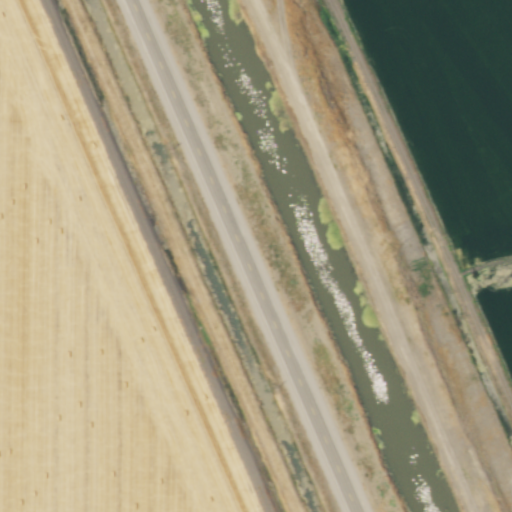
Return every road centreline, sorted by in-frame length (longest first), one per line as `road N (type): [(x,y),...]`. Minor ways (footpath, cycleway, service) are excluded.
road 1 (tertiary): [(368,511),(142,0)]
road 2 (track): [(511,244),(401,0)]
